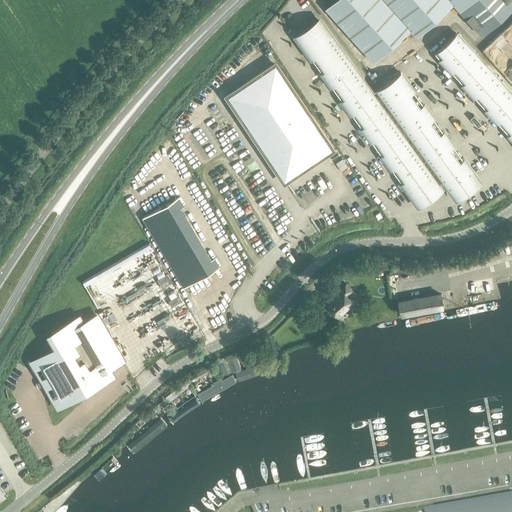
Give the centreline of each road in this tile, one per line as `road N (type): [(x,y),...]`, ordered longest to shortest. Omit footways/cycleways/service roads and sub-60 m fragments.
road 1 (unclassified): [(9,511),(168,370),(255,326),(335,250),(373,240),(445,239),(511,209)]
road 2 (unclassified): [(0,209),(89,94),(178,0)]
road 3 (secondary): [(82,174),(239,0)]
road 4 (secondary): [(0,326),(82,174)]
road 5 (unknown): [(247,310),(236,299),(227,256),(180,179)]
road 6 (unknown): [(511,184),(427,66)]
road 7 (secondary): [(82,174),(0,281)]
